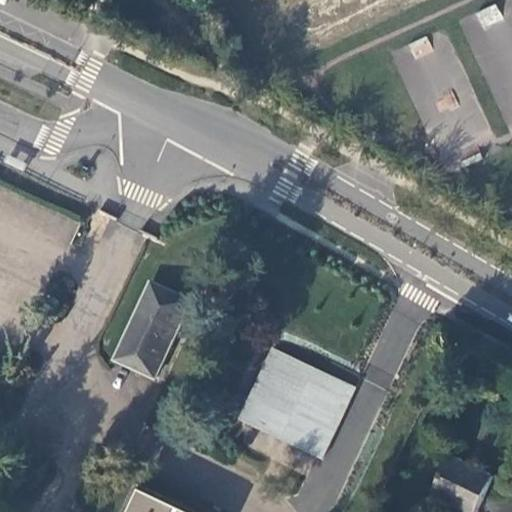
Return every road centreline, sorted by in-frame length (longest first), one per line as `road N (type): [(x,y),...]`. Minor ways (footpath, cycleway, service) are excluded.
road 1 (secondary): [(0,46),(281,185),(511,318)]
road 2 (secondary): [(511,287),(234,121),(0,22)]
